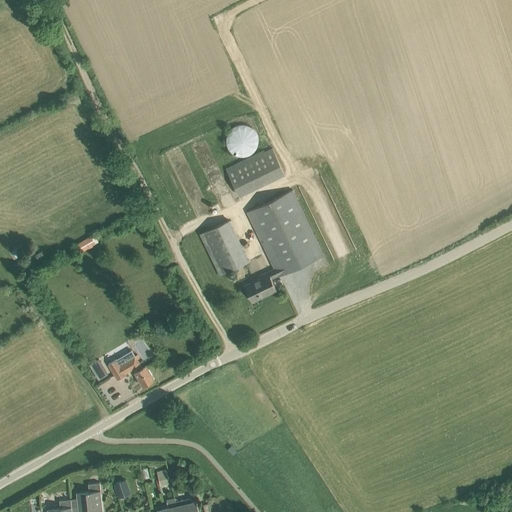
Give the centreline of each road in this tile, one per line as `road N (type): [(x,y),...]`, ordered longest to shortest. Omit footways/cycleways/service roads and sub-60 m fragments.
road 1 (unclassified): [(0,484),(234,353),(511,224)]
road 2 (track): [(51,0),(234,353)]
road 3 (track): [(257,0),(221,18),(294,179),(171,238)]
